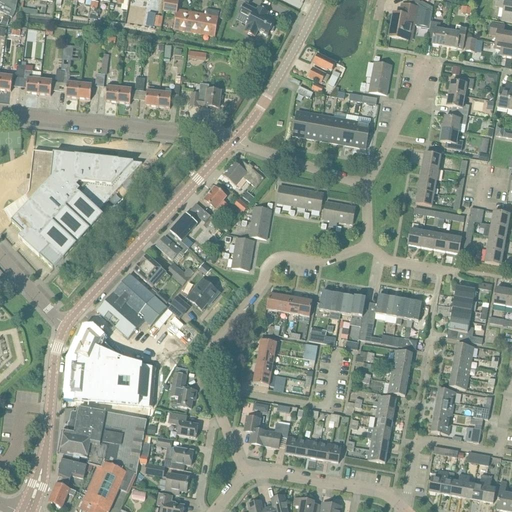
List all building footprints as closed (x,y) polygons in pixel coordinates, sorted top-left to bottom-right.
[(0,0),(0,12),(4,15),(12,18),(16,11),(17,0),(0,0)] [(215,38),(218,18),(219,12),(207,10),(206,16),(178,11),(179,2),(168,0),(165,0),(163,13),(176,15),(173,30),(215,38)] [(225,21),(231,0),(224,0),(219,19),(225,21)] [(500,21),(504,22),(511,23),(511,4),(509,4),(510,1),(505,0),(495,0),(494,8),(503,9),(500,21)] [(421,3),(420,6),(427,10),(432,13),(433,8),(422,2),(421,3)] [(244,5),(239,15),(250,20),(247,26),(248,27),(245,33),(255,38),(258,32),(268,37),(270,33),(272,33),(274,29),(273,27),(277,20),(267,15),(268,13),(259,8),(257,12),(244,5)] [(432,13),(427,10),(420,6),(418,6),(418,9),(401,6),(406,7),(404,17),(393,15),(389,38),(408,41),(411,25),(417,26),(417,28),(429,30),(430,23),(432,13)] [(463,7),(461,14),(470,15),(471,8),(463,7)] [(147,26),(153,27),(156,13),(150,12),(147,26)] [(9,21),(2,19),(0,26),(8,28),(9,21)] [(430,23),(429,30),(428,39),(433,40),(432,46),(444,48),(447,32),(439,31),(440,24),(430,23)] [(495,44),(511,47),(511,34),(504,33),(505,26),(491,24),(489,36),(496,38),(495,44)] [(447,32),(444,48),(462,51),(464,41),(466,29),(456,27),(455,33),(447,32)] [(467,39),(466,42),(465,52),(475,54),(476,44),(477,41),(467,39)] [(511,47),(495,44),(494,50),(501,52),(499,58),(511,60),(511,47)] [(164,46),(163,58),(171,59),(171,47),(164,46)] [(64,47),(62,61),(71,62),(72,62),(73,48),(64,47)] [(207,54),(198,53),(189,52),(188,60),(197,61),(206,62),(207,54)] [(104,55),(101,75),(99,88),(104,88),(105,76),(106,76),(109,56),(104,55)] [(335,64),(317,55),(313,65),(331,74),(335,64)] [(374,64),(372,79),(389,82),(392,67),(374,64)] [(453,67),(452,75),(459,77),(459,76),(460,69),(453,67)] [(308,78),(317,83),(322,85),(323,82),(326,84),(330,77),(313,69),(308,78)] [(61,71),(60,84),(67,84),(67,89),(66,93),(66,99),(78,100),(80,85),(81,76),(70,74),(65,74),(65,71),(61,71)] [(27,79),(27,84),(26,94),(38,96),(40,81),(41,74),(33,73),(32,80),(27,79)] [(486,75),(485,83),(495,84),(497,77),(486,75)] [(1,76),(0,80),(0,91),(11,93),(13,78),(1,76)] [(334,88),(338,79),(332,76),(328,85),(334,88)] [(472,91),(474,81),(458,78),(457,84),(451,83),(449,95),(465,98),(466,90),(472,91)] [(389,82),(372,79),(369,94),(386,97),(389,82)] [(40,81),(38,96),(51,97),(52,82),(40,81)] [(314,84),(311,90),(321,94),(324,88),(314,84)] [(497,109),(508,111),(511,85),(506,84),(505,91),(500,90),(497,109)] [(90,101),(92,91),(92,86),(80,85),(78,100),(90,101)] [(166,89),(166,94),(159,93),(158,108),(170,110),(172,95),(179,96),(180,86),(175,85),(175,90),(166,89)] [(192,95),(191,97),(190,107),(198,108),(199,106),(206,107),(205,108),(219,109),(221,93),(211,92),(207,91),(208,86),(200,85),(199,95),(192,95)] [(148,87),(148,92),(147,92),(145,107),(158,108),(159,93),(154,93),(154,88),(148,87)] [(118,104),(119,89),(107,88),(105,103),(118,104)] [(299,88),(297,94),(310,100),(313,94),(299,88)] [(329,97),(337,99),(338,93),(339,89),(335,88),(329,97)] [(130,106),(132,90),(119,89),(118,104),(130,106)] [(451,114),(468,117),(469,107),(463,106),(465,98),(449,95),(447,107),(452,108),(451,114)] [(362,97),(361,104),(376,107),(377,100),(362,97)] [(297,113),(292,137),(305,140),(309,115),(297,113)] [(445,118),(442,130),(458,133),(460,126),(466,127),(468,117),(451,114),(450,119),(445,118)] [(309,115),(305,140),(317,142),(321,117),(309,115)] [(321,117),(317,142),(329,144),(333,119),(321,117)] [(333,119),(329,144),(341,146),(346,122),(333,119)] [(341,146),(354,148),(358,124),(346,122),(341,146)] [(358,124),(354,148),(366,150),(370,126),(358,124)] [(485,128),(482,135),(491,138),(493,130),(485,128)] [(503,138),(504,131),(504,129),(497,128),(496,137),(503,138)] [(445,149),(455,151),(462,152),(463,143),(457,142),(458,133),(442,130),(440,143),(446,144),(445,149)] [(511,132),(504,131),(503,138),(511,140),(511,132)] [(478,153),(485,155),(489,141),(482,139),(478,153)] [(15,203),(3,210),(11,223),(23,234),(19,239),(54,271),(68,255),(103,217),(102,216),(99,213),(98,212),(107,202),(116,193),(131,177),(137,170),(142,165),(136,164),(119,162),(119,161),(85,157),(75,156),(75,157),(74,157),(34,152),(33,152),(33,157),(30,180),(29,191),(29,192),(28,195),(25,197),(15,203)] [(422,167),(439,170),(441,158),(424,155),(422,167)] [(243,179),(256,189),(264,180),(243,162),(243,163),(240,167),(235,164),(224,177),(236,188),(243,179)] [(420,180),(436,183),(439,170),(422,167),(420,180)] [(418,192),(434,195),(436,183),(420,180),(418,192)] [(456,194),(462,195),(463,187),(458,186),(457,189),(449,188),(449,192),(456,194)] [(294,190),(280,187),(277,205),(291,207),(294,190)] [(204,202),(211,208),(215,211),(216,211),(221,215),(228,206),(223,202),(227,198),(215,188),(204,202)] [(309,192),(294,190),(291,207),(306,210),(309,192)] [(309,192),(306,210),(320,212),(323,195),(309,192)] [(434,195),(418,192),(415,205),(432,208),(434,195)] [(247,193),(243,198),(250,203),(254,198),(247,193)] [(239,199),(234,205),(243,213),(248,207),(239,199)] [(323,221),(337,223),(341,206),(326,203),(323,221)] [(196,205),(190,211),(198,218),(205,224),(210,217),(204,211),(196,205)] [(341,206),(337,223),(352,226),(355,209),(341,206)] [(254,209),(251,224),(269,227),(271,212),(254,209)] [(471,209),(469,222),(476,224),(478,211),(471,209)] [(491,226),(508,229),(510,216),(493,213),(491,226)] [(170,233),(182,243),(198,225),(186,215),(170,233)] [(249,238),(255,239),(266,241),(269,227),(251,224),(249,238)] [(508,229),(491,226),(489,238),(505,241),(508,229)] [(411,231),(408,247),(420,249),(423,233),(411,231)] [(189,250),(188,248),(182,243),(170,233),(157,248),(172,262),(173,261),(177,265),(184,256),(189,250)] [(423,233),(420,249),(433,252),(436,235),(423,233)] [(436,235),(433,252),(446,254),(449,237),(436,235)] [(449,237),(446,254),(458,256),(461,240),(449,237)] [(505,241),(489,238),(487,251),(503,254),(505,241)] [(236,240),(234,255),(251,258),(254,243),(236,240)] [(223,244),(218,249),(223,253),(228,248),(223,244)] [(487,251),(484,264),(501,267),(503,254),(487,251)] [(251,258),(234,255),(231,269),(249,272),(251,258)] [(134,273),(142,279),(152,289),(161,278),(164,280),(168,276),(147,258),(134,273)] [(183,285),(189,278),(193,273),(188,269),(184,274),(171,263),(165,271),(183,285)] [(203,264),(199,269),(207,276),(211,270),(203,264)] [(138,283),(130,277),(130,276),(97,313),(98,314),(98,313),(128,340),(135,333),(145,322),(151,327),(167,309),(165,307),(154,298),(138,283)] [(220,294),(212,288),(203,280),(197,287),(199,289),(189,301),(202,312),(212,300),(214,302),(220,294)] [(478,290),(491,292),(492,286),(479,284),(478,290)] [(455,298),(473,302),(475,291),(454,287),(453,291),(455,291),(454,298),(455,298)] [(506,308),(509,291),(496,289),(493,306),(506,308)] [(319,312),(330,314),(334,292),(330,291),(330,294),(322,292),(319,312)] [(159,292),(154,298),(165,307),(168,303),(169,301),(159,292)] [(334,292),(330,314),(341,315),(344,294),(341,293),(340,295),(334,294),(334,292)] [(351,317),(355,296),(351,295),(351,297),(344,296),(345,294),(344,294),(341,315),(351,317)] [(277,313),(280,297),(269,295),(266,311),(277,313)] [(386,317),(390,296),(386,295),(386,297),(378,296),(377,306),(371,305),(364,342),(381,345),(382,340),(372,338),(373,330),(374,330),(376,315),(386,317)] [(355,296),(351,317),(363,319),(360,331),(358,341),(364,342),(371,305),(365,304),(366,298),(362,297),(362,299),(355,298),(355,296)] [(390,296),(386,317),(397,319),(401,298),(397,297),(397,299),(390,298),(390,296)] [(171,305),(170,305),(171,306),(183,316),(184,317),(191,308),(177,297),(171,305)] [(291,299),(280,297),(277,313),(288,315),(291,299)] [(408,321),(411,299),(408,299),(407,301),(401,300),(401,298),(397,319),(396,325),(401,326),(402,320),(408,321)] [(455,298),(454,298),(452,298),(451,302),(454,302),(452,309),(453,309),(471,312),(473,302),(455,298)] [(302,301),(291,299),(288,315),(299,316),(302,301)] [(404,340),(403,349),(416,351),(417,342),(409,341),(411,329),(412,321),(419,323),(422,301),(418,301),(418,303),(411,302),(412,300),(411,299),(408,321),(404,340)] [(309,318),(312,303),(302,301),(299,316),(309,318)] [(450,320),(469,323),(471,312),(453,309),(452,309),(450,308),(449,312),(452,313),(451,319),(450,320)] [(469,328),(469,323),(450,320),(451,319),(448,319),(448,323),(450,323),(448,331),(458,333),(457,341),(482,346),(483,340),(472,338),(474,329),(469,328)] [(309,343),(324,346),(326,337),(310,335),(309,343)] [(382,336),(382,340),(381,345),(392,347),(393,338),(382,336)] [(393,338),(392,347),(403,349),(404,340),(393,338)] [(275,355),(277,344),(261,341),(259,352),(275,355)] [(346,350),(357,352),(358,352),(359,344),(347,342),(346,350)] [(457,345),(455,356),(471,359),(473,348),(457,345)] [(124,374),(132,379),(135,381),(149,359),(136,350),(135,351),(138,352),(134,358),(131,356),(131,357),(134,359),(124,374)] [(275,355),(259,352),(257,363),(273,366),(275,355)] [(315,361),(316,356),(297,352),(295,358),(315,361)] [(361,352),(360,357),(356,356),(354,367),(362,368),(363,364),(363,361),(366,362),(368,354),(361,352)] [(396,352),(394,363),(411,366),(412,355),(396,352)] [(366,362),(367,362),(374,363),(375,355),(368,354),(366,362)] [(453,367),(470,370),(471,359),(455,356),(453,367)] [(273,366),(257,363),(255,374),(271,377),(273,366)] [(411,366),(394,363),(394,364),(388,363),(387,373),(392,373),(409,376),(411,366)] [(67,389),(77,391),(79,391),(79,386),(82,386),(83,376),(87,377),(88,368),(79,367),(69,366),(67,384),(68,384),(67,389)] [(453,367),(451,378),(468,381),(470,370),(453,367)] [(392,373),(390,384),(407,387),(409,376),(392,373)] [(271,377),(255,374),(253,385),(274,388),(276,377),(271,377)] [(468,381),(451,378),(449,389),(466,391),(468,381)] [(407,387),(390,384),(385,383),(383,394),(395,396),(405,398),(407,387)] [(177,408),(181,409),(191,410),(194,396),(196,396),(197,392),(176,389),(174,399),(179,399),(177,408)] [(437,401),(454,405),(456,394),(439,391),(437,401)] [(378,408),(394,411),(396,400),(380,397),(379,403),(374,402),(373,407),(378,408)] [(485,399),(484,410),(490,411),(492,400),(485,399)] [(454,405),(437,401),(435,412),(452,415),(454,405)] [(253,411),(268,413),(269,406),(254,404),(253,411)] [(290,408),(278,406),(277,413),(289,415),(290,408)] [(378,408),(376,419),(393,422),(394,411),(378,408)] [(490,411),(484,410),(475,408),(473,418),(471,418),(471,419),(483,421),(488,421),(490,411)] [(144,438),(144,437),(145,431),(148,420),(89,411),(79,409),(78,415),(74,415),(70,433),(64,432),(59,455),(60,455),(64,456),(63,459),(92,467),(99,468),(102,469),(105,461),(128,472),(136,476),(143,443),(144,438)] [(452,415),(435,412),(433,423),(450,426),(452,415)] [(187,418),(177,416),(170,415),(169,425),(178,426),(177,436),(186,438),(196,439),(198,426),(186,424),(187,418)] [(249,445),(264,447),(266,433),(258,431),(260,420),(247,418),(244,433),(251,434),(249,445)] [(374,430),(391,433),(393,422),(376,419),(374,430)] [(481,431),(483,421),(471,419),(470,425),(475,426),(475,430),(481,431)] [(450,426),(433,423),(431,434),(448,437),(450,426)] [(287,440),(288,438),(290,427),(276,425),(274,434),(266,433),(264,447),(278,450),(280,439),(287,440)] [(148,427),(147,435),(155,436),(156,428),(148,427)] [(481,431),(475,430),(467,428),(465,440),(479,442),(481,431)] [(372,440),(389,443),(391,433),(374,430),(368,429),(368,433),(373,434),(372,440)] [(285,455),(295,457),(298,440),(288,438),(287,440),(285,455)] [(171,442),(158,440),(157,448),(169,450),(171,442)] [(295,457),(306,459),(309,442),(298,440),(295,457)] [(389,443),(372,440),(370,451),(387,454),(389,443)] [(306,459),(317,461),(320,444),(309,442),(306,459)] [(317,461),(328,463),(331,446),(320,444),(317,461)] [(341,448),(331,446),(328,463),(338,465),(341,448)] [(433,455),(446,457),(448,450),(434,448),(433,455)] [(174,449),(172,461),(165,460),(164,469),(184,472),(185,466),(191,467),(193,452),(184,451),(174,449)] [(448,450),(446,457),(457,459),(458,452),(448,450)] [(387,454),(370,451),(368,462),(385,465),(387,454)] [(467,464),(478,466),(479,456),(469,454),(467,464)] [(490,458),(479,456),(478,466),(488,468),(490,458)] [(58,477),(59,478),(69,482),(71,477),(84,480),(86,472),(88,472),(90,473),(92,467),(63,459),(58,477)] [(129,495),(131,488),(134,482),(135,479),(136,476),(128,472),(105,461),(102,469),(99,468),(87,493),(80,510),(82,511),(109,511),(119,490),(129,495)] [(147,467),(145,475),(162,478),(164,470),(147,467)] [(429,493),(439,495),(443,473),(438,472),(437,479),(431,478),(429,493)] [(439,495),(450,497),(453,482),(448,481),(449,474),(443,473),(439,495)] [(189,479),(179,477),(168,475),(165,496),(178,498),(179,492),(186,493),(189,479)] [(450,497),(461,499),(465,477),(460,476),(459,483),(453,482),(450,497)] [(472,501),(482,503),(487,477),(481,476),(479,487),(474,486),(472,501)] [(471,478),(465,477),(461,499),(472,501),(474,486),(469,485),(471,478)] [(492,478),(487,477),(482,503),(493,505),(496,490),(490,489),(492,481),(491,481),(492,478)] [(59,478),(48,504),(62,509),(68,495),(74,497),(75,495),(76,493),(67,489),(69,482),(59,478)] [(502,482),(498,501),(496,511),(499,511),(507,511),(510,494),(505,493),(507,483),(502,482)] [(132,500),(144,502),(146,494),(133,491),(132,500)] [(183,511),(184,507),(171,505),(172,498),(159,496),(158,507),(162,507),(161,511),(183,511)] [(286,511),(286,507),(284,498),(272,500),(274,511),(269,511),(286,511)] [(299,508),(298,511),(318,511),(320,506),(314,505),(314,503),(295,500),(293,507),(299,508)] [(262,511),(260,503),(249,506),(249,511),(262,511)]
